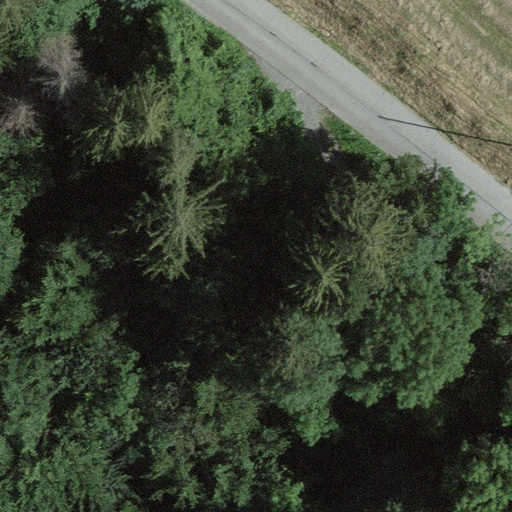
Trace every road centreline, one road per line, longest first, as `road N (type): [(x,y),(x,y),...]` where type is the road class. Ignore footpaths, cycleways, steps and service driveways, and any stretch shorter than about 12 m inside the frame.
road 1 (track): [(511,347),(421,250),(358,198),(302,128),(283,36)]
road 2 (residential): [(225,0),(283,36),(511,226)]
